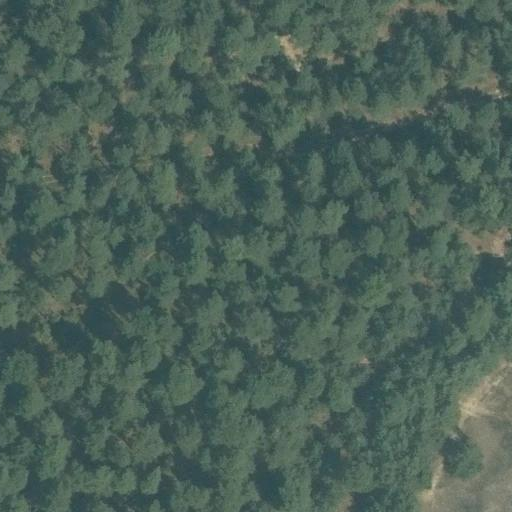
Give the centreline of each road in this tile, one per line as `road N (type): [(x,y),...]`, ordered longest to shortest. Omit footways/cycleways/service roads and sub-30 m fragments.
road 1 (track): [(0,199),(70,196),(209,169),(284,171),(340,140),(511,94)]
road 2 (track): [(417,511),(450,424),(511,357)]
